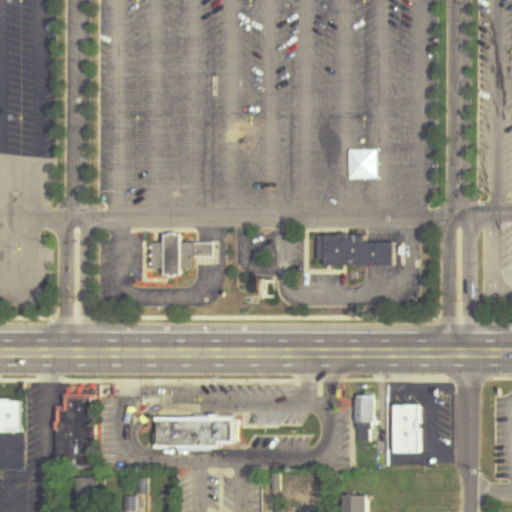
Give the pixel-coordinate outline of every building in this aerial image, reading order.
[(215,258),(215,244),(185,244),(185,235),(167,235),(167,244),(154,244),(154,270),(167,270),(167,277),(185,277),(185,269),(197,269),(197,258),(215,258)] [(328,267),(400,267),(400,240),(320,239),(320,261),(328,261),(328,267)] [(96,395),(64,396),(64,407),(58,407),(59,466),(79,466),(79,428),(96,427),(96,395)] [(361,397),(361,433),(379,433),(379,397),(361,397)] [(25,402),(3,402),(3,433),(25,433),(25,402)] [(428,454),(428,406),(401,406),(401,454),(428,454)] [(244,453),(245,416),(158,415),(157,452),(244,453)] [(349,511),(373,511),(373,497),(349,497),(349,511)] [(136,511),(136,502),(128,502),(127,511),(136,511)]
